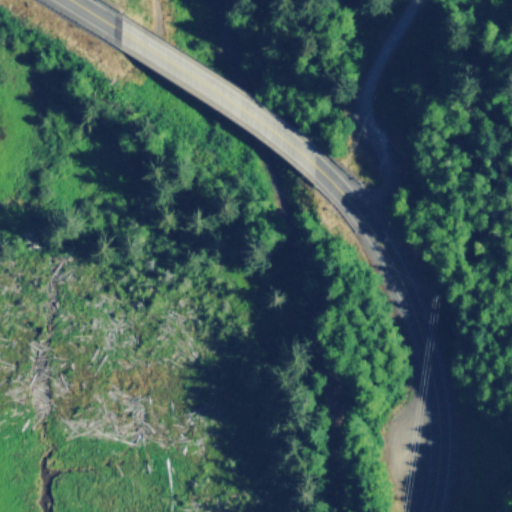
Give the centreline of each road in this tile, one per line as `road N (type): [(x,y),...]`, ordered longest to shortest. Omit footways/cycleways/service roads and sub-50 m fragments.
road 1 (trunk): [(420,511),(432,375),(415,312),(366,214),(317,164)]
road 2 (trunk): [(317,164),(123,28)]
road 3 (residential): [(366,214),(388,183),(388,165),(362,94),(409,0)]
